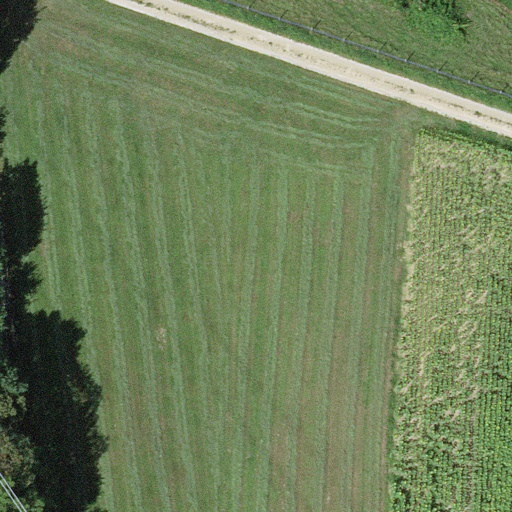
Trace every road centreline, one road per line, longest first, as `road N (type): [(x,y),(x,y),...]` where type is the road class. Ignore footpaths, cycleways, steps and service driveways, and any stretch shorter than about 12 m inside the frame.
road 1 (track): [(511,130),(126,0)]
road 2 (track): [(0,314),(20,511)]
